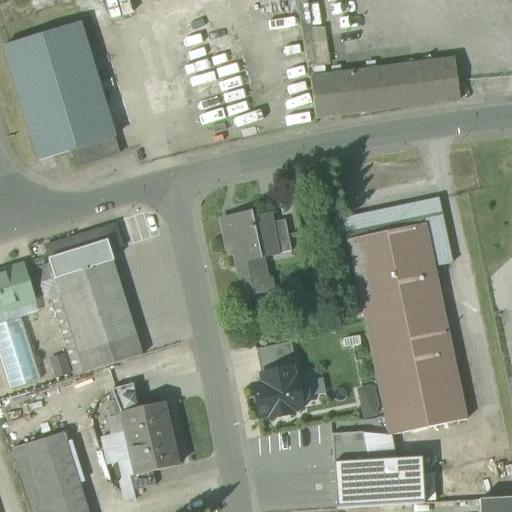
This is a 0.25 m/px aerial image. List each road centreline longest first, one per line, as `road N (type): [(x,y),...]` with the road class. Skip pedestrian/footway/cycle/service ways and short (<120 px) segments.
road 1 (residential): [(511,112),(161,185)]
road 2 (residential): [(161,185),(214,373),(239,511)]
road 3 (residential): [(161,185),(15,228)]
